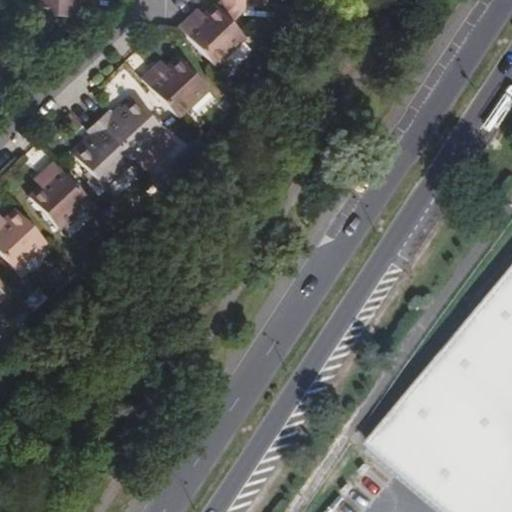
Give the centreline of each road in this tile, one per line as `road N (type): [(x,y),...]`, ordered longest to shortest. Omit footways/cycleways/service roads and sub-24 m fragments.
road 1 (primary): [(506,0),(163,511)]
road 2 (primary): [(229,511),(511,77)]
road 3 (residential): [(62,81),(153,0)]
